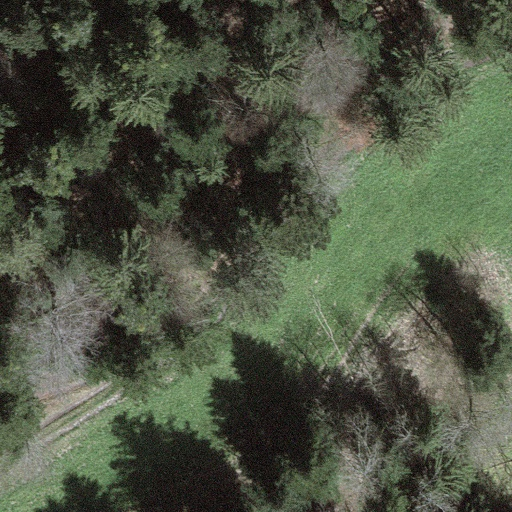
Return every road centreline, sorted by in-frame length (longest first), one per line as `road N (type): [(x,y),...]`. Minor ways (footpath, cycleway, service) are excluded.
road 1 (track): [(511,41),(428,78),(341,140),(125,379),(0,470)]
road 2 (track): [(325,0),(299,30),(237,61),(168,191),(86,235),(0,251)]
road 3 (track): [(0,399),(125,379)]
